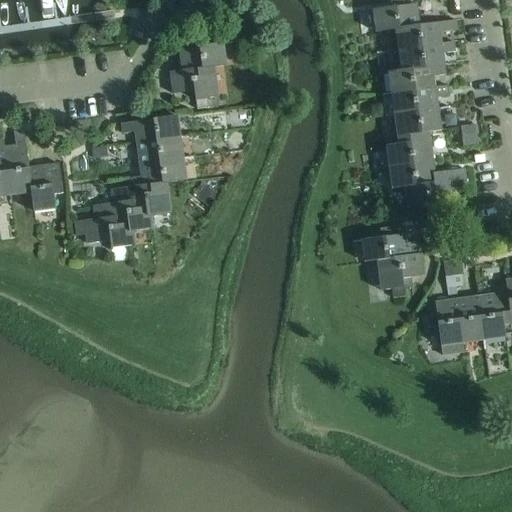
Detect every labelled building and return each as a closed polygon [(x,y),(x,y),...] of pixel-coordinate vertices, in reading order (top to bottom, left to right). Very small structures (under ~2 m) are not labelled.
[(391,0),(392,7),(372,10),(375,30),(394,28),(420,24),(417,4),(404,6),(403,0),(391,0)] [(420,24),(394,28),(397,49),(442,43),(441,32),(452,31),(451,20),(420,24)] [(180,48),(183,70),(216,66),(228,64),(225,42),(205,44),(204,35),(192,37),(193,46),(180,48)] [(442,43),(397,49),(400,70),(445,64),(444,53),(456,52),(454,42),(442,43)] [(400,70),(388,72),(391,93),(436,87),(434,76),(447,74),(445,64),(400,70)] [(220,97),(216,66),(183,70),(171,71),(174,94),(196,91),(198,109),(211,108),(209,99),(220,97)] [(436,87),(391,93),(394,120),(440,114),(438,97),(449,95),(447,85),(436,87)] [(440,114),(394,120),(397,144),(422,140),(421,133),(430,132),(442,130),(440,114)] [(178,116),(121,123),(122,134),(134,132),(136,144),(181,138),(178,116)] [(475,124),(460,127),(462,136),(476,134),(475,124)] [(397,144),(386,145),(389,167),(434,161),(430,132),(421,133),(422,140),(397,144)] [(16,149),(5,151),(11,196),(31,193),(27,167),(29,167),(24,136),(14,138),(16,149)] [(181,138),(136,144),(138,164),(184,158),(181,138)] [(0,197),(11,196),(5,151),(4,139),(0,139),(0,197)] [(107,146),(89,148),(90,159),(108,158),(107,146)] [(140,177),(128,178),(129,187),(168,182),(187,179),(184,158),(138,164),(140,177)] [(434,161),(389,167),(392,189),(403,187),(461,179),(460,168),(445,171),(435,172),(434,161)] [(29,167),(27,167),(31,193),(33,212),(56,209),(55,204),(54,194),(63,193),(62,187),(60,173),(51,174),(50,164),(29,167)] [(461,179),(403,187),(406,208),(452,202),(450,191),(462,189),(461,179)] [(129,187),(109,190),(111,203),(128,201),(129,211),(151,208),(152,216),(172,213),(169,190),(168,182),(129,187)] [(111,203),(95,205),(97,219),(112,217),(113,226),(133,223),(135,232),(154,230),(152,216),(151,208),(129,211),(128,201),(111,203)] [(97,219),(77,222),(79,235),(85,234),(86,244),(110,241),(111,249),(136,246),(135,232),(133,223),(113,226),(112,217),(97,219)] [(364,262),(376,261),(409,255),(406,234),(394,236),(393,227),(380,228),(381,238),(361,240),(364,262)] [(380,291),(392,289),(393,297),(404,295),(403,288),(404,288),(403,279),(424,275),(421,253),(409,255),(376,261),(380,291)] [(461,259),(443,261),(446,287),(462,284),(460,275),(463,274),(461,259)] [(507,291),(499,292),(504,325),(511,324),(511,278),(505,279),(505,281),(506,289),(507,291)] [(483,295),(476,296),(483,341),(489,340),(506,337),(504,325),(499,292),(483,295)] [(459,298),(456,299),(462,344),(465,343),(483,341),(476,296),(459,298)] [(437,314),(427,315),(429,330),(439,329),(443,354),(463,351),(462,344),(456,299),(435,302),(437,314)]
